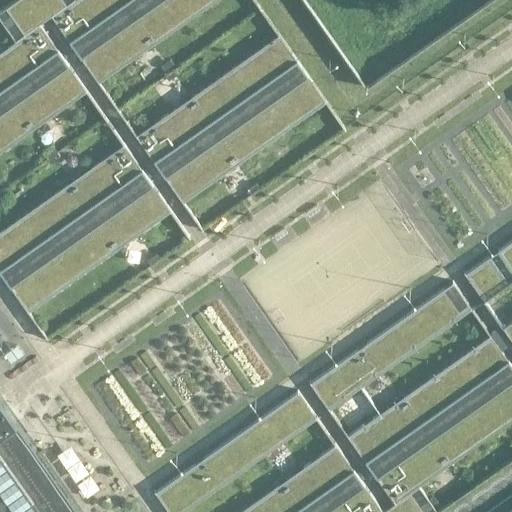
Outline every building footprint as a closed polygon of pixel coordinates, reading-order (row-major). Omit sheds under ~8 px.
[(15,0),(0,11),(0,18),(16,41),(6,47),(0,51),(0,152),(88,91),(40,23),(52,15),(99,83),(216,0),(15,0)] [(327,101),(280,34),(136,135),(183,202),(327,101)] [(172,210),(125,143),(0,230),(0,270),(28,311),(172,210)] [(511,240),(466,273),(466,272),(465,272),(466,275),(484,300),(511,280),(511,319),(503,326),(511,339),(511,240)] [(310,381),(329,409),(473,308),(453,280),(452,281),(453,282),(311,382),(311,381),(310,381)] [(511,419),(511,363),(491,334),(348,435),(395,502),(383,511),(336,443),(238,511),(438,511),(419,485),(511,419)] [(156,490),(155,491),(169,511),(182,511),(318,417),(298,390),(297,390),(298,391),(156,491),(156,490)] [(0,511),(82,511),(0,395),(0,511)]
